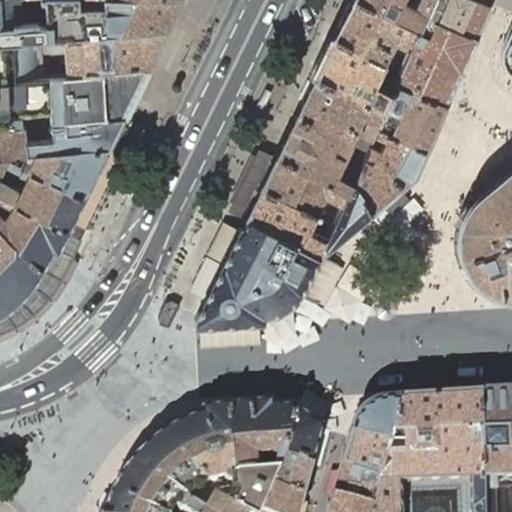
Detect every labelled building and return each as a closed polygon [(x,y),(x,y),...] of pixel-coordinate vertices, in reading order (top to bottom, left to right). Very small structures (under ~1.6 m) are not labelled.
[(123,116),(148,66),(86,70),(67,71),(53,72),(43,73),(41,49),(49,49),(48,36),(47,15),(45,0),(0,0),(0,125),(24,124),(49,122),(51,122),(81,119),(123,116)] [(45,0),(47,15),(48,36),(64,35),(165,30),(177,5),(179,0),(45,0)] [(394,39),(408,46),(414,35),(417,28),(357,0),(353,0),(334,38),(381,60),(382,61),(394,39)] [(357,0),(417,28),(420,23),(430,0),(357,0)] [(472,36),(487,2),(481,0),(430,0),(420,23),(417,28),(414,35),(408,46),(403,57),(398,69),(400,70),(396,80),(408,86),(422,92),(443,102),(453,79),(469,44),(472,36)] [(41,49),(43,73),(53,72),(67,71),(86,70),(148,66),(165,30),(64,35),(48,36),(49,49),(41,49)] [(395,86),(396,80),(400,70),(398,69),(382,61),(381,60),(334,38),(316,77),(382,110),(391,91),(392,88),(393,88),(394,87),(395,86)] [(382,61),(398,69),(403,57),(408,46),(394,39),(382,61)] [(377,121),(379,118),(382,110),(316,77),(296,116),(350,144),(365,151),(369,144),(374,132),(377,126),(379,122),(377,121)] [(405,93),(408,86),(396,80),(395,86),(397,86),(398,86),(399,86),(400,86),(401,86),(402,87),(403,88),(404,89),(404,90),(405,93)] [(425,146),(443,102),(422,92),(408,86),(405,93),(404,90),(404,89),(403,88),(402,87),(401,86),(400,86),(399,86),(398,86),(397,86),(395,86),(394,87),(393,88),(392,88),(391,91),(382,110),(379,118),(392,124),(389,131),(425,146)] [(108,146),(123,116),(81,119),(51,122),(49,122),(24,124),(0,125),(0,154),(0,155),(26,153),(108,146)] [(363,155),(365,151),(350,144),(296,116),(276,156),(346,192),(351,183),(353,179),(363,155)] [(388,130),(389,131),(392,124),(379,118),(377,121),(379,122),(377,126),(388,130)] [(414,174),(425,146),(389,131),(388,130),(377,126),(374,132),(369,144),(365,151),(363,155),(381,162),(400,185),(414,174)] [(103,157),(108,146),(26,153),(0,155),(5,157),(20,165),(28,168),(85,196),(104,158),(103,158),(103,157)] [(5,157),(0,155),(0,154),(0,193),(12,200),(13,201),(67,231),(85,196),(28,168),(20,165),(5,157)] [(232,201),(250,210),(261,187),(272,164),(254,155),(232,201)] [(370,210),(400,185),(381,162),(363,155),(353,179),(370,210)] [(341,204),(346,192),(276,156),(272,164),(261,187),(315,214),(324,196),(341,204)] [(122,166),(103,157),(103,158),(104,158),(85,196),(103,205),(122,166)] [(511,165),(476,196),(474,197),(471,200),(469,202),(467,205),(466,208),(464,210),(463,213),(461,216),(461,220),(459,224),(459,229),(458,234),(458,238),(459,243),(459,248),(460,253),(461,257),(462,262),(509,239),(511,239),(511,165)] [(324,248),(370,210),(353,179),(351,183),(346,192),(341,204),(332,223),(327,234),(318,253),(324,248)] [(317,256),(318,253),(327,234),(310,225),(315,214),(261,187),(250,210),(245,218),(275,232),(274,233),(317,256)] [(0,313),(2,312),(4,311),(6,310),(8,308),(10,307),(12,305),(14,304),(15,302),(17,301),(19,299),(21,298),(22,296),(24,294),(25,293),(27,291),(28,290),(29,288),(31,286),(32,285),(33,283),(34,281),(35,280),(36,279),(37,277),(38,276),(39,274),(40,273),(41,271),(42,270),(44,266),(51,249),(56,252),(67,231),(13,201),(12,200),(0,193),(0,313)] [(315,214),(332,223),(341,204),(324,196),(315,214)] [(310,225),(327,234),(332,223),(315,214),(310,225)] [(299,292),(317,256),(274,233),(275,232),(245,218),(242,226),(240,225),(217,272),(194,319),(194,324),(263,320),(262,314),(265,314),(268,313),(271,312),(274,311),(277,310),(280,309),(283,308),(285,306),(288,305),(290,304),(291,302),(292,301),(294,300),(295,298),(296,297),(297,295),(298,294),(299,292)] [(82,239),(67,231),(56,252),(51,249),(44,266),(42,270),(41,271),(40,273),(39,274),(38,276),(37,277),(36,279),(35,280),(34,281),(33,283),(32,285),(31,286),(29,288),(28,290),(27,291),(25,293),(24,294),(22,296),(21,298),(19,299),(17,301),(15,302),(14,304),(12,305),(10,307),(8,308),(6,310),(4,311),(2,312),(0,313),(0,334),(1,334),(26,321),(43,306),(60,284),(82,239)] [(511,239),(509,239),(462,262),(464,265),(465,267),(467,270),(469,273),(471,275),(472,278),(474,280),(476,283),(478,285),(479,286),(480,286),(481,287),(481,288),(482,288),(483,289),(484,290),(485,290),(486,290),(490,292),(493,293),(497,294),(501,295),(504,296),(508,297),(511,298),(511,239)] [(337,266),(317,256),(299,292),(298,294),(318,304),(337,266)] [(157,294),(146,317),(158,323),(168,326),(181,305),(157,294)] [(511,511),(511,393),(477,395),(480,479),(480,511),(511,511)] [(480,511),(480,479),(477,395),(400,400),(388,444),(380,475),(378,483),(371,508),(370,511),(480,511)] [(296,401),(293,411),(311,427),(317,426),(320,427),(325,412),(323,409),(299,400),(296,401)] [(350,431),(348,434),(388,444),(400,400),(384,401),(379,402),(377,402),(374,404),(371,404),(370,405),(369,406),(368,406),(367,407),(365,408),(364,408),(364,409),(362,410),(361,411),(360,412),(359,413),(358,414),(357,415),(357,416),(356,417),(355,418),(354,419),(350,431)] [(246,405),(225,407),(228,442),(230,473),(276,470),(280,470),(284,457),(289,440),(286,439),(293,411),(275,408),(270,408),(269,402),(246,405)] [(280,470),(276,470),(230,473),(228,442),(225,407),(201,410),(202,416),(185,421),(163,432),(147,444),(127,466),(122,471),(112,490),(103,511),(297,511),(310,466),(284,457),(280,470)] [(289,440),(284,457),(310,466),(320,427),(317,426),(311,427),(293,411),(286,439),(289,440)] [(348,434),(340,465),(380,475),(388,444),(348,434)] [(340,465),(332,498),(371,508),(378,483),(380,475),(340,465)] [(332,498),(328,511),(370,511),(371,508),(332,498)]
